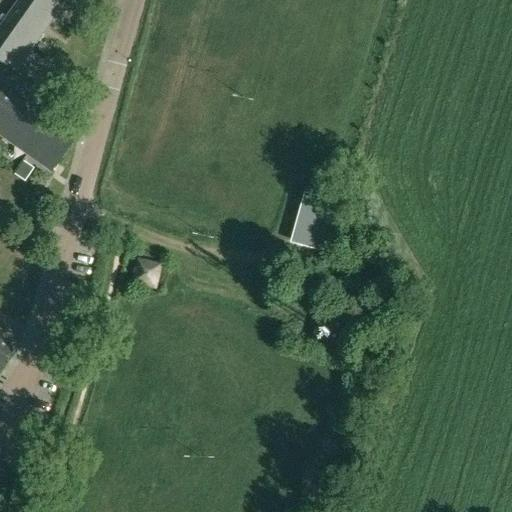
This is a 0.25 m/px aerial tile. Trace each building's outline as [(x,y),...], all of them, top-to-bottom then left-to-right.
[(21,0),(20,3),(50,24),(66,0),(65,0),(21,0)] [(0,17),(0,23),(3,26),(33,47),(50,24),(20,3),(9,18),(3,14),(0,17)] [(0,59),(17,72),(33,47),(3,26),(0,23),(0,59)] [(0,92),(0,134),(4,138),(25,107),(30,101),(23,96),(18,103),(1,91),(0,92)] [(4,138),(27,154),(49,124),(32,112),(37,106),(30,101),(25,107),(4,138)] [(49,124),(27,154),(51,171),(77,135),(70,130),(65,136),(49,124)] [(305,196),(291,247),(320,254),(334,204),(305,196)] [(162,264),(138,259),(133,282),(157,288),(162,264)] [(0,366),(15,346),(0,335),(0,332),(2,329),(0,327),(0,366)]
